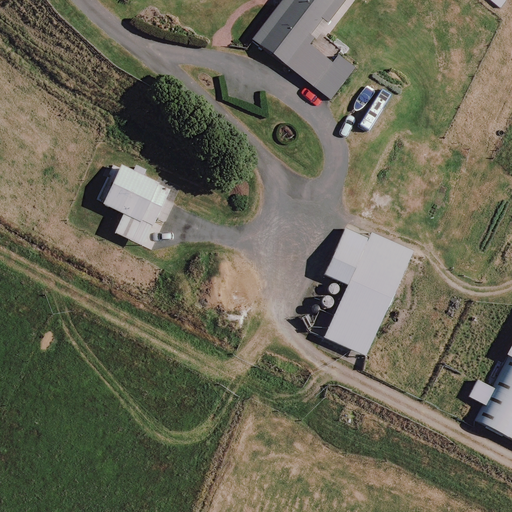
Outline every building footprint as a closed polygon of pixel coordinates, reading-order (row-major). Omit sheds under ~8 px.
[(342,0),(282,0),(252,39),(329,99),(353,68),(337,56),(330,65),(306,46),(342,0)] [(425,177),(437,156),(401,136),(384,167),(380,165),(363,197),(371,201),(363,215),(400,235),(415,209),(409,206),(425,177)] [(167,188),(119,166),(101,206),(122,215),(114,234),(141,246),(167,188)] [(361,357),(409,253),(347,225),(325,274),(348,284),(323,339),(361,357)] [(511,337),(470,417),(511,438),(511,337)]
